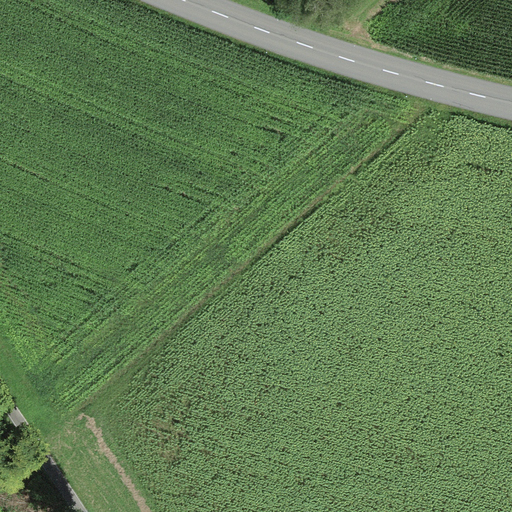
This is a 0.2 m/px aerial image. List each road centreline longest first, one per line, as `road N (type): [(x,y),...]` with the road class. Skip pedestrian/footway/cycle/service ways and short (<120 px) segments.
road 1 (tertiary): [(511,100),(375,65),(182,0)]
road 2 (track): [(78,511),(0,394)]
